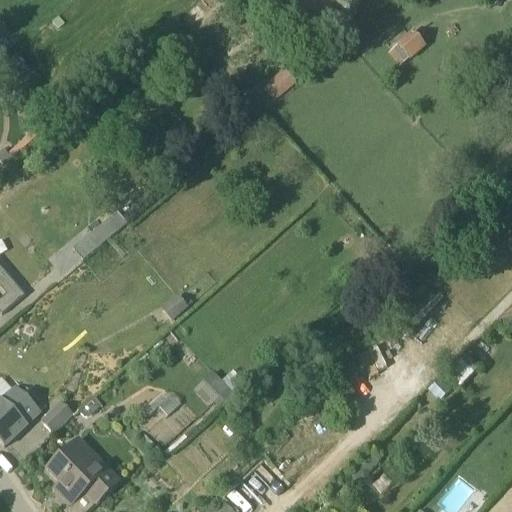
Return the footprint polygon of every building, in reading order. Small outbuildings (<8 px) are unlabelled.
[(282,0),(288,3),(323,19),(330,4),(355,16),(362,0),(282,0)] [(410,63),(425,50),(412,34),(396,47),(398,49),(388,56),(399,69),(409,61),(410,63)] [(0,35),(0,56),(10,48),(0,35)] [(9,64),(3,69),(17,86),(17,85),(25,79),(27,77),(31,74),(17,57),(12,61),(10,62),(9,64)] [(272,102),(302,78),(291,63),(260,87),(272,102)] [(83,263),(127,226),(118,215),(73,252),(83,263)] [(25,298),(0,268),(0,287),(7,296),(0,302),(0,316),(1,318),(25,298)] [(178,299),(162,313),(172,324),(188,311),(178,299)] [(460,359),(445,375),(457,388),(473,373),(460,359)] [(233,401),(232,400),(220,387),(213,379),(204,388),(224,409),(233,401)] [(0,445),(4,450),(40,415),(15,389),(0,403),(0,445)] [(93,399),(78,414),(83,419),(87,421),(91,419),(102,408),(93,399)] [(53,436),(71,418),(60,407),(42,425),(53,436)] [(98,506),(121,485),(79,442),(47,473),(68,494),(62,499),(71,509),(86,494),(98,506)] [(360,472),(368,480),(379,468),(371,461),(360,472)] [(211,511),(230,511),(221,502),(211,511)]
